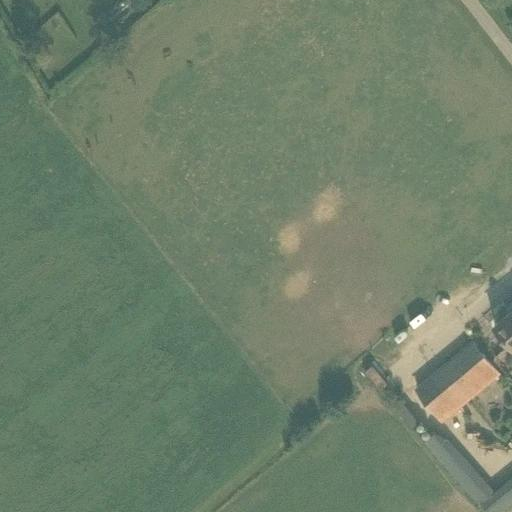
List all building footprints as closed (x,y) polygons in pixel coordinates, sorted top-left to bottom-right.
[(511,308),(495,323),(511,343),(511,308)] [(473,341),(417,387),(442,418),(500,372),(473,341)] [(388,383),(381,374),(373,364),(366,370),(375,381),(381,388),(382,387),(388,383)] [(413,427),(420,421),(404,402),(397,408),(413,427)] [(481,502),(489,511),(498,511),(511,501),(511,475),(495,489),(448,437),(436,431),(425,441),(479,504),(481,502)]
